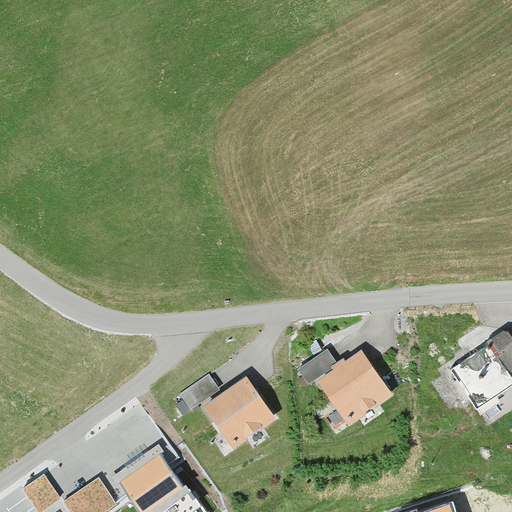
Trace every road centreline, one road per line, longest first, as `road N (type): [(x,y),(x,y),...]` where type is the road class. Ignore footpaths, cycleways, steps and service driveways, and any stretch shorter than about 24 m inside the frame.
road 1 (residential): [(215,330),(424,294),(511,290)]
road 2 (residential): [(0,481),(215,330)]
road 3 (unclassified): [(0,281),(45,314),(101,332),(215,330)]
